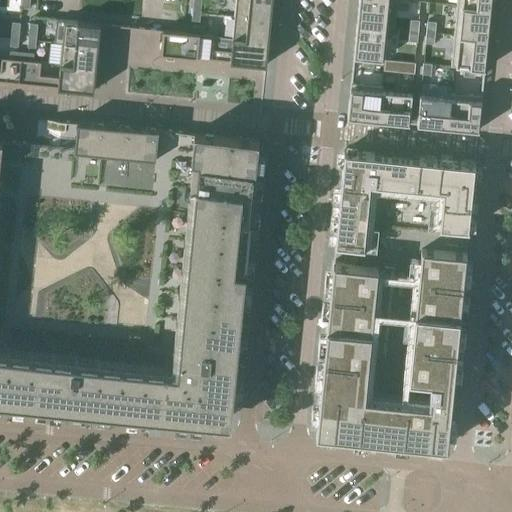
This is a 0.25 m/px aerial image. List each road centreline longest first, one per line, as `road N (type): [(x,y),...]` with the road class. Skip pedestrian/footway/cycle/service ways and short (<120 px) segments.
road 1 (residential): [(507,0),(460,474)]
road 2 (residential): [(296,457),(341,0)]
road 3 (residential): [(291,0),(244,453)]
road 4 (unknown): [(177,330),(174,201),(159,194),(34,192)]
road 5 (residential): [(244,453),(0,427)]
road 6 (residential): [(0,484),(239,504)]
road 7 (unknown): [(177,330),(81,268),(25,265)]
road 8 (residential): [(460,474),(296,457)]
